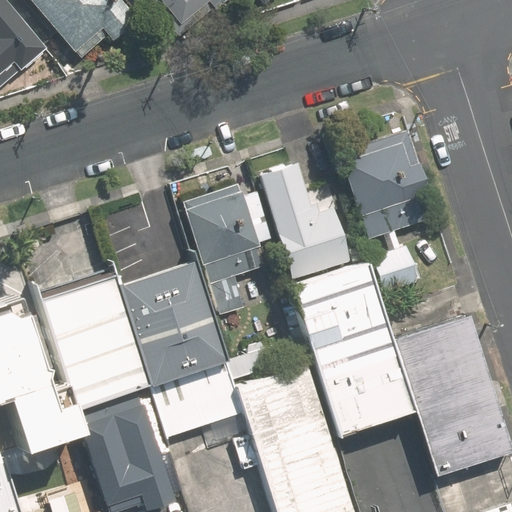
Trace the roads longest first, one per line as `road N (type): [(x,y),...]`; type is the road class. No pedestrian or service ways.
road 1 (residential): [(440,22),(0,164)]
road 2 (residential): [(440,22),(511,240)]
